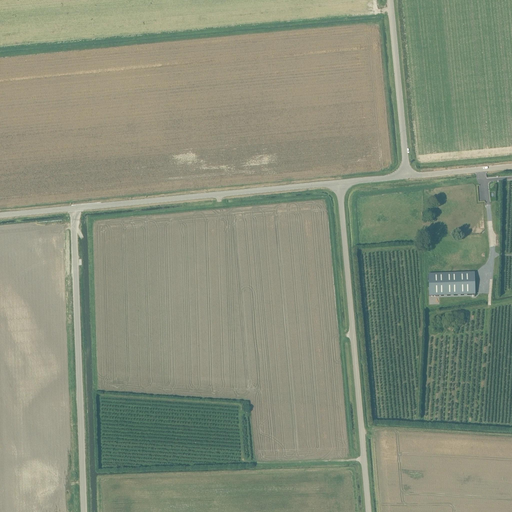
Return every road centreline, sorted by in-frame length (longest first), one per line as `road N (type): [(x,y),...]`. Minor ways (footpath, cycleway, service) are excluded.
road 1 (tertiary): [(0,215),(339,182)]
road 2 (unclassified): [(368,511),(339,182)]
road 3 (tertiary): [(406,176),(390,0)]
